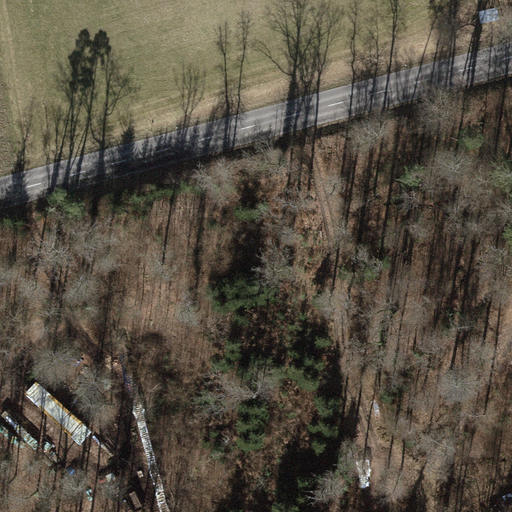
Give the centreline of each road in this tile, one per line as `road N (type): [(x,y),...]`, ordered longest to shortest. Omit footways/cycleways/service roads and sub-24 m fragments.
road 1 (primary): [(0,198),(511,57)]
road 2 (track): [(300,115),(323,181),(340,339),(374,442),(410,469),(437,467)]
road 3 (track): [(20,193),(93,347),(116,375),(154,511)]
road 4 (track): [(427,511),(437,467),(471,412),(511,307)]
